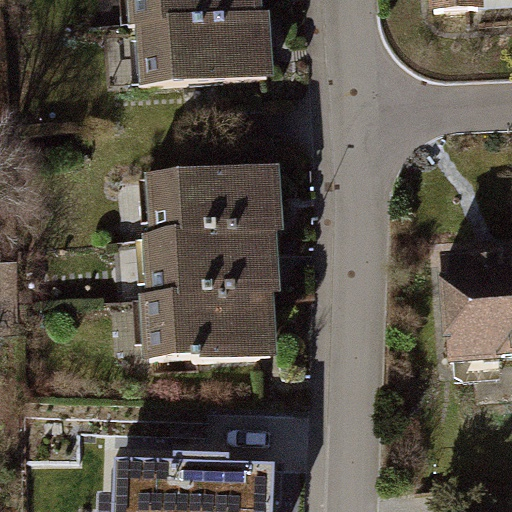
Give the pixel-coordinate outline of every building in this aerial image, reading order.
[(118,0),(123,90),(265,82),(262,36),(260,0),(118,0)] [(511,0),(433,0),(435,16),(511,10),(511,0)] [(269,187),(136,192),(141,374),(275,370),(273,324),(272,282),(271,232),(269,187)] [(511,362),(511,255),(440,262),(451,369),(511,362)] [(21,281),(0,281),(0,348),(22,348),(21,281)] [(174,470),(116,468),(114,510),(119,510),(119,511),(271,511),(273,472),(229,471),(230,462),(174,460),(174,470)]
